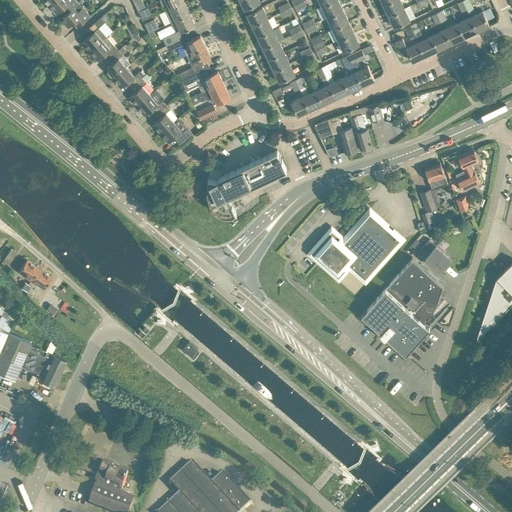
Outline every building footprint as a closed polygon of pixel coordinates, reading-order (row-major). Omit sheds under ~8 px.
[(78,1),(77,0),(53,0),(49,4),(57,13),(64,7),(67,11),(78,1)] [(241,0),(245,8),(254,4),(260,1),(259,0),(241,0)] [(304,0),(303,0),(294,4),(297,10),(307,5),(304,0)] [(327,17),(343,9),(338,0),(332,0),(322,5),(327,17)] [(389,15),(404,8),(400,0),(390,0),(384,3),(389,15)] [(462,11),(467,9),(463,0),(461,0),(458,2),(462,11)] [(477,30),(489,24),(483,10),(476,13),(471,2),(477,0),(463,0),(467,9),(471,15),(477,30)] [(77,26),(90,15),(78,1),(67,11),(60,17),(68,26),(75,20),(79,24),(77,26)] [(171,21),(190,12),(184,1),(170,8),(165,10),(171,21)] [(281,11),(291,6),(289,1),(278,6),(281,11)] [(143,19),(153,14),(148,5),(139,9),(143,19)] [(253,24),(268,17),(262,6),(247,13),(253,24)] [(291,6),(281,11),(283,16),(294,11),(291,6)] [(395,26),(404,22),(409,19),(404,8),(389,15),(395,26)] [(333,28),(348,20),(343,9),(327,17),(333,28)] [(437,12),(441,21),(446,18),(442,9),(437,12)] [(170,21),(165,11),(160,13),(165,23),(170,21)] [(181,31),(188,28),(190,27),(189,26),(195,24),(190,12),(171,21),(174,28),(179,26),(181,31)] [(438,49),(439,48),(451,42),(444,28),(441,21),(437,12),(431,14),(439,30),(431,34),(438,49)] [(464,36),(465,36),(477,30),(471,15),(458,22),(464,36)] [(107,36),(99,26),(105,21),(101,16),(83,32),(85,31),(89,35),(82,41),(89,51),(107,36)] [(127,26),(133,22),(130,16),(125,20),(127,26)] [(258,36),(273,28),(268,17),(253,24),(258,36)] [(305,27),(315,22),(313,17),(303,22),(305,27)] [(149,32),(159,27),(154,18),(145,23),(149,32)] [(338,39),(354,31),(348,20),(333,28),(338,39)] [(315,22),(305,27),(307,32),(318,28),(315,22)] [(411,24),(405,27),(410,36),(415,33),(420,31),(416,22),(411,24)] [(451,42),(463,37),(464,36),(458,22),(444,28),(451,42)] [(291,34),(302,29),(300,24),(289,29),(291,34)] [(264,47),(278,40),(273,28),(258,36),(264,47)] [(302,29),(291,34),(294,39),(304,34),(302,29)] [(166,44),(182,37),(178,30),(162,37),(166,44)] [(344,51),(350,47),(359,43),(354,31),(338,39),(344,51)] [(186,54),(206,45),(201,34),(187,41),(189,45),(184,48),(186,54)] [(431,34),(424,38),(418,40),(425,55),(438,49),(431,34)] [(115,44),(115,45),(107,36),(89,51),(97,60),(105,53),(109,58),(119,49),(115,44)] [(169,51),(186,43),(183,37),(182,37),(166,44),(166,45),(157,49),(158,52),(167,48),(169,51)] [(413,60),(425,55),(418,40),(413,43),(407,46),(403,37),(395,41),(402,55),(409,52),(413,60)] [(269,58),(284,51),(278,40),(264,47),(269,58)] [(316,50),(326,45),(324,40),(313,44),(316,50)] [(182,79),(200,71),(197,64),(199,64),(198,62),(211,56),(206,45),(186,54),(192,66),(177,74),(178,75),(179,76),(182,79)] [(326,45),(316,50),(318,55),(329,50),(326,45)] [(302,56),(313,51),(310,46),(300,51),(302,56)] [(348,54),(352,63),(356,70),(363,84),(375,79),(368,64),(361,68),(357,60),(366,57),(361,48),(348,54)] [(130,63),(123,54),(119,49),(109,58),(113,62),(105,69),(113,78),(127,66),(130,63)] [(274,69),(289,62),(284,51),(269,58),(274,69)] [(313,51),(302,56),(305,61),(315,56),(313,51)] [(351,72),(356,70),(352,63),(348,54),(335,60),(336,62),(340,71),(343,70),(340,64),(343,62),(345,66),(348,65),(351,72)] [(280,81),(289,77),(295,74),(289,62),(274,69),(280,81)] [(332,73),(328,66),(327,64),(322,66),(330,82),(336,97),(349,91),(343,76),(335,80),(331,73),(332,73)] [(142,69),(139,72),(135,75),(127,66),(113,78),(121,87),(129,80),(132,85),(142,76),(145,72),(142,69)] [(336,97),(330,82),(322,66),(317,69),(321,78),(325,85),(316,89),(323,103),(336,97)] [(204,90),(223,81),(218,70),(205,77),(204,75),(202,76),(200,71),(182,79),(186,88),(194,84),(195,86),(201,84),(204,90)] [(349,91),(351,90),(363,84),(356,70),(351,72),(343,76),(349,91)] [(147,81),(146,81),(150,77),(147,73),(143,77),(142,76),(132,85),(137,90),(129,96),(137,105),(150,93),(143,85),(147,81)] [(296,79),(300,88),(305,85),(301,76),(296,79)] [(295,90),(300,88),(296,79),(290,81),(295,90)] [(209,99),(214,97),(217,103),(230,97),(223,81),(204,90),(198,93),(202,101),(208,98),(209,99)] [(310,109),(322,104),(323,103),(316,89),(303,95),(310,109)] [(162,99),(154,90),(150,94),(150,93),(137,105),(145,114),(152,108),(156,112),(166,104),(162,99)] [(298,115),(310,109),(303,95),(291,100),(298,115)] [(413,107),(409,97),(401,99),(402,100),(399,101),(401,107),(404,106),(405,109),(413,107)] [(379,102),(367,105),(372,121),(383,117),(379,102)] [(178,117),(170,108),(166,104),(156,112),(160,117),(153,124),(160,132),(178,117)] [(200,119),(211,113),(216,111),(213,104),(197,111),(200,119)] [(339,115),(328,118),(333,133),(340,131),(346,152),(358,149),(352,127),(343,130),(339,115)] [(358,115),(357,115),(350,117),(354,132),(356,131),(361,148),(373,145),(367,127),(362,129),(358,115)] [(180,145),(193,133),(179,117),(178,118),(178,117),(160,132),(168,142),(176,135),(180,139),(177,141),(180,145)] [(200,120),(196,123),(199,128),(204,125),(200,120)] [(479,160),(474,150),(473,148),(458,155),(467,174),(458,178),(463,190),(479,182),(474,170),(473,171),(470,164),(479,160)] [(235,213),(237,213),(232,204),(228,197),(287,169),(282,159),(283,158),(280,154),(278,149),(218,177),(219,179),(218,180),(208,178),(207,180),(207,182),(206,183),(206,185),(206,186),(206,188),(206,190),(206,192),(206,194),(206,195),(207,196),(207,198),(208,200),(209,202),(210,203),(211,205),(212,206),(214,207),(216,209),(217,209),(218,210),(219,211),(221,212),(223,213),(225,213),(227,213),(228,214),(230,214),(231,214),(233,214),(235,213)] [(448,183),(447,181),(440,161),(425,167),(432,188),(448,183)] [(428,210),(436,206),(430,189),(421,192),(428,210)] [(465,198),(458,201),(461,211),(468,208),(465,198)] [(314,248),(314,256),(318,256),(318,259),(337,276),(340,276),(349,266),(365,280),(403,238),(370,209),(344,238),(334,229),(330,230),(317,245),(317,248),(314,248)] [(426,223),(432,221),(433,220),(435,219),(432,211),(430,211),(423,213),(426,223)] [(421,231),(426,229),(423,221),(418,222),(421,231)] [(419,241),(416,238),(411,244),(414,247),(419,241)] [(429,238),(418,250),(425,257),(441,271),(449,263),(447,261),(451,257),(444,251),(436,244),(429,238)] [(11,248),(3,259),(9,263),(16,252),(11,248)] [(430,327),(425,323),(425,322),(433,313),(443,283),(413,256),(412,256),(413,257),(362,315),(381,332),(380,333),(386,338),(387,337),(406,354),(430,327)] [(31,279),(39,267),(26,258),(18,270),(31,279)] [(482,334),(511,303),(511,261),(497,276),(487,308),(479,331),(480,331),(482,333),(482,334)] [(39,267),(31,279),(43,287),(52,275),(39,267)] [(21,286),(28,291),(32,285),(24,281),(21,286)] [(30,341),(8,331),(17,309),(5,304),(0,315),(0,372),(14,379),(20,365),(41,375),(40,378),(45,381),(54,385),(66,360),(52,353),(51,354),(29,344),(30,341)] [(197,349),(198,348),(189,340),(181,349),(186,352),(194,358),(199,351),(197,349)] [(133,511),(139,501),(135,499),(120,493),(129,471),(121,468),(119,472),(112,469),(113,465),(105,461),(99,476),(97,475),(95,482),(97,483),(90,503),(112,511),(133,511)] [(243,511),(252,504),(229,480),(222,473),(211,483),(192,462),(169,482),(179,493),(158,511),(243,511)]
